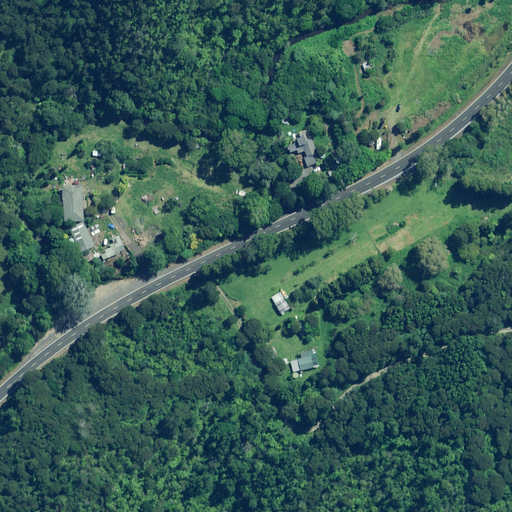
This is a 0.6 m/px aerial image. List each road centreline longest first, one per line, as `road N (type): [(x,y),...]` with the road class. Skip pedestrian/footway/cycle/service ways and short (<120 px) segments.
road 1 (primary): [(0,394),(95,320),(410,160),(511,73)]
road 2 (track): [(322,455),(271,380),(294,334),(366,270),(476,211),(511,204)]
road 3 (track): [(476,511),(467,493),(405,451),(322,455)]
